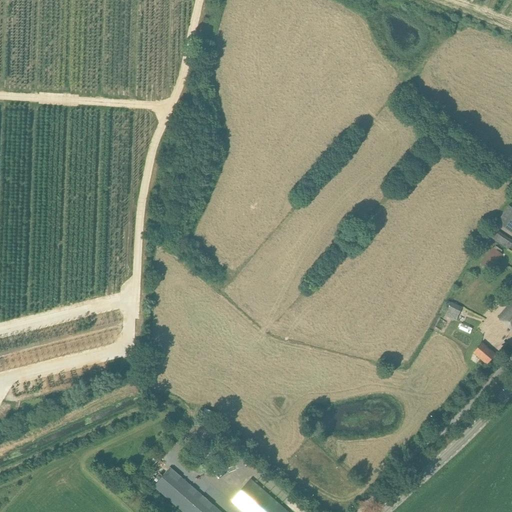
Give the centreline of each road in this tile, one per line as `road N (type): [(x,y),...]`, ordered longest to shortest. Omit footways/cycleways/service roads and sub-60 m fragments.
road 1 (tertiary): [(381,511),(511,381)]
road 2 (track): [(132,384),(0,448)]
